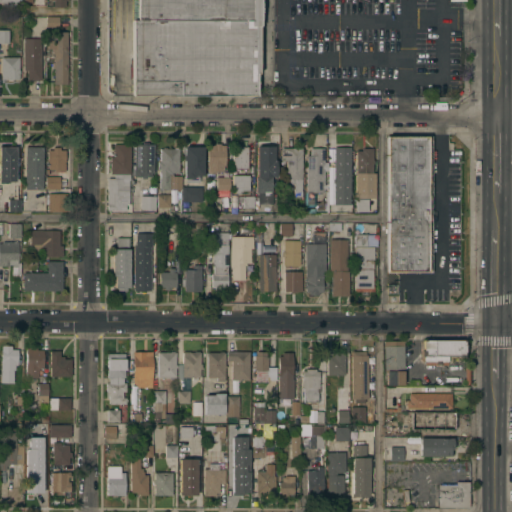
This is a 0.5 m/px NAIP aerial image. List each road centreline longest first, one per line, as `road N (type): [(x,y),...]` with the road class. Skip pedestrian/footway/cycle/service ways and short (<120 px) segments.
road 1 (residential): [(0,321),(511,323)]
road 2 (residential): [(496,118),(89,114)]
road 3 (residential): [(89,511),(89,114)]
road 4 (primary): [(493,511),(494,378)]
